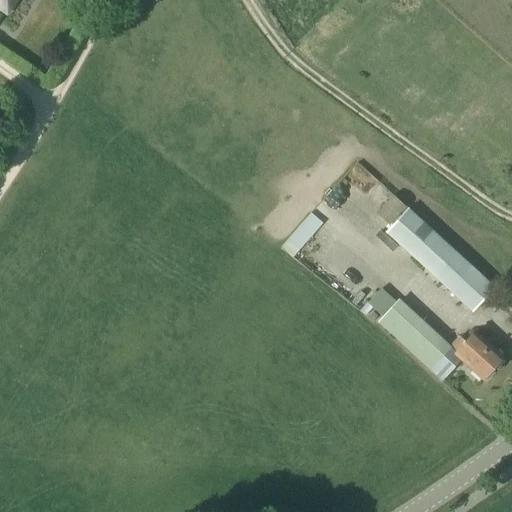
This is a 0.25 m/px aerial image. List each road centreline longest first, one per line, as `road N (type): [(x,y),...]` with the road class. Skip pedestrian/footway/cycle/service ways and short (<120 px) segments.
road 1 (track): [(511,218),(283,51),(247,0)]
road 2 (track): [(0,181),(109,0)]
road 3 (tertiary): [(413,511),(511,444)]
